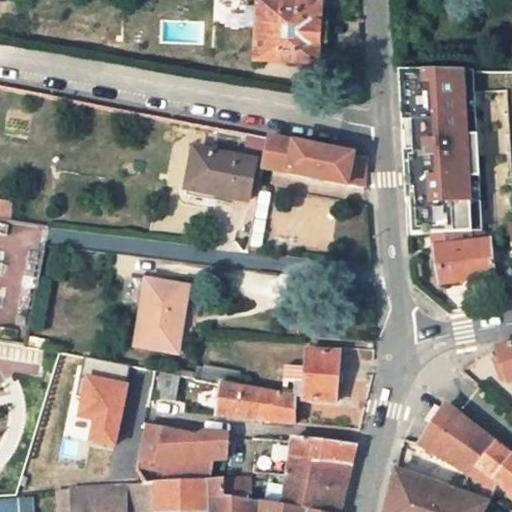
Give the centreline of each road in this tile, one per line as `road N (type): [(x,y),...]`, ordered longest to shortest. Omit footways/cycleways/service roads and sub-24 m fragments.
road 1 (unclassified): [(382,129),(0,54)]
road 2 (unclassified): [(45,236),(394,278)]
road 3 (residential): [(155,416),(377,444)]
road 4 (tertiary): [(394,278),(382,129)]
road 5 (tertiary): [(382,129),(377,0)]
